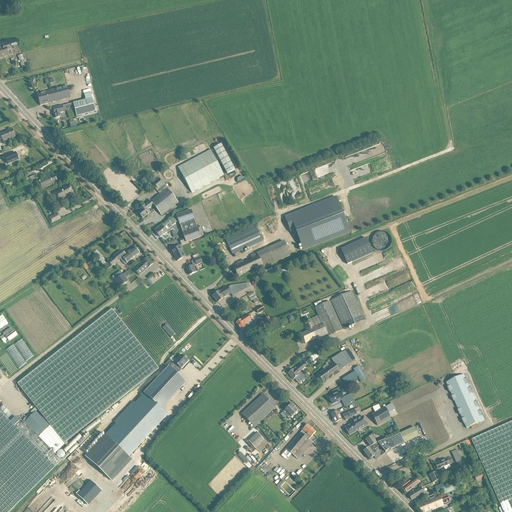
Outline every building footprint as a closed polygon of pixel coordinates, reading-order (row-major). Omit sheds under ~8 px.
[(0,57),(9,55),(7,50),(11,49),(8,43),(2,45),(3,48),(0,49),(0,57)] [(22,68),(28,67),(24,54),(18,56),(22,68)] [(70,98),(68,86),(37,94),(40,105),(45,104),(70,98)] [(96,112),(92,98),(91,92),(84,94),(86,100),(73,103),(74,109),(77,117),(96,112)] [(61,117),(60,113),(64,112),(62,106),(53,108),(54,114),(55,114),(56,118),(61,117)] [(0,143),(15,137),(11,129),(0,133),(0,143)] [(221,144),(214,148),(227,174),(235,170),(221,144)] [(210,150),(178,167),(192,193),(224,175),(210,150)] [(15,152),(5,157),(8,164),(19,160),(15,152)] [(179,203),(167,188),(155,173),(149,178),(158,189),(157,190),(160,194),(145,206),(144,205),(139,210),(140,211),(138,213),(142,219),(150,213),(148,210),(153,205),(162,216),(179,203)] [(55,182),(57,181),(55,175),(50,177),(49,176),(39,180),(43,189),(55,183),(55,182)] [(71,195),(74,194),(69,184),(53,193),(58,203),(69,198),(72,197),(71,195)] [(296,230),(303,250),(350,231),(337,197),(285,218),(291,232),(296,230)] [(171,227),(175,224),(178,221),(179,224),(180,224),(180,226),(182,231),(183,233),(182,234),(184,238),(180,240),(181,244),(186,242),(186,243),(201,237),(204,236),(200,226),(197,227),(194,219),(194,218),(191,210),(176,215),(176,216),(156,231),(160,237),(167,232),(167,233),(172,229),(171,227)] [(58,213),(49,218),(52,224),(61,219),(58,213)] [(262,241),(255,226),(225,240),(232,255),(262,241)] [(385,250),(388,249),(390,246),(391,244),(391,241),(390,237),(389,235),(386,233),(383,232),(380,232),(377,233),(375,235),(373,237),(372,240),(372,243),(373,246),(376,249),(379,250),(382,251),(385,250)] [(341,250),(347,264),(373,253),(366,238),(341,250)] [(265,268),(291,256),(284,241),(258,253),(257,252),(250,255),(252,259),(244,263),(243,260),(236,263),(238,266),(234,267),(238,276),(263,264),(265,268)] [(180,247),(172,251),(177,262),(185,257),(182,251),(180,247)] [(127,263),(139,253),(135,248),(125,255),(122,251),(114,257),(115,258),(109,262),(112,266),(123,258),(127,263)] [(102,263),(105,260),(96,250),(93,253),(102,263)] [(195,266),(202,263),(199,256),(194,259),(194,260),(191,262),(193,265),(191,265),(192,266),(187,268),(190,275),(198,271),(195,266)] [(148,268),(153,264),(147,258),(142,262),(143,262),(134,270),(139,276),(148,268)] [(115,280),(120,287),(128,282),(123,274),(115,280)] [(219,291),(212,296),(217,303),(224,298),(227,296),(231,293),(233,297),(242,292),(238,285),(231,286),(228,288),(227,287),(219,291)] [(365,320),(352,291),(331,301),(344,329),(365,320)] [(253,292),(248,295),(251,301),(257,298),(253,292)] [(342,330),(329,301),(315,308),(318,316),(308,320),(310,324),(307,325),(309,330),(301,334),(305,343),(315,339),(316,339),(327,334),(328,336),(342,330)] [(59,307),(19,338),(34,358),(74,327),(59,307)] [(0,511),(8,511),(62,460),(55,453),(64,444),(159,369),(115,313),(113,310),(112,309),(17,384),(50,426),(36,412),(29,419),(27,417),(23,420),(25,422),(25,423),(24,421),(17,428),(0,411),(0,511)] [(244,324),(250,320),(247,315),(236,322),(241,330),(246,327),(244,324)] [(175,334),(166,324),(163,328),(171,337),(175,334)] [(9,341),(17,335),(14,331),(6,337),(9,341)] [(340,372),(350,365),(341,353),(332,360),(334,363),(329,366),(328,364),(325,366),(323,368),(324,370),(317,374),(323,383),(340,371),(340,372)] [(188,361),(181,355),(169,367),(175,372),(179,367),(181,369),(181,368),(188,361)] [(307,365),(312,361),(309,357),(303,360),(307,365)] [(297,374),(303,369),(305,368),(302,364),(294,371),(293,369),(288,373),(293,379),(298,375),(297,374)] [(359,366),(353,369),(361,382),(367,378),(359,366)] [(169,367),(145,393),(161,409),(186,383),(176,374),(175,372),(169,367)] [(464,375),(446,383),(448,387),(450,392),(452,396),(454,401),(458,410),(461,415),(462,419),(465,424),(467,428),(485,420),(483,416),(480,411),(479,407),(476,402),(472,393),(468,384),(466,379),(464,375)] [(333,395),(329,397),(332,404),(342,400),(343,401),(342,401),(345,407),(355,402),(351,394),(347,396),(347,397),(344,398),(341,394),(340,392),(340,391),(340,392),(337,393),(336,393),(333,394),(333,395)] [(254,427),(275,408),(263,394),(242,414),(254,427)] [(162,415),(149,403),(122,431),(113,441),(106,435),(85,457),(111,481),(132,459),(129,456),(158,425),(165,417),(164,416),(166,414),(164,412),(162,415)] [(3,404),(0,407),(0,409),(7,417),(11,413),(3,404)] [(291,418),(298,411),(291,404),(284,411),(282,412),(289,419),(290,418),(291,418)] [(390,417),(385,408),(372,415),(377,425),(390,417)] [(357,414),(354,409),(342,414),(345,420),(351,418),(351,417),(357,414)] [(342,420),(337,411),(331,414),(335,423),(342,420)] [(115,422),(116,424),(118,425),(120,426),(123,425),(125,424),(126,423),(127,421),(127,419),(126,416),(125,415),(123,413),(121,413),(119,413),(118,414),(116,415),(115,416),(114,418),(114,420),(115,422)] [(368,425),(363,416),(353,422),(353,423),(345,428),(349,435),(357,431),(368,425)] [(511,511),(511,421),(472,440),(503,511),(511,511)] [(313,443),(309,440),(316,432),(307,424),(296,437),(286,448),(298,460),(313,443)] [(257,433),(249,441),(255,448),(262,456),(271,448),(264,440),(257,433)] [(404,443),(400,434),(385,441),(385,440),(378,443),(380,445),(385,452),(390,449),(390,450),(391,450),(390,450),(404,443)] [(71,443),(74,445),(81,437),(79,435),(71,443)] [(374,449),(380,445),(378,443),(377,443),(372,435),(371,436),(371,435),(365,439),(370,446),(368,448),(363,451),(370,459),(374,456),(373,454),(376,452),(374,449)] [(75,444),(69,451),(66,448),(63,451),(65,453),(67,451),(70,454),(77,447),(75,444)] [(457,450),(452,453),(456,463),(462,460),(457,450)] [(241,452),(238,455),(246,464),(249,461),(241,452)] [(451,458),(447,460),(447,459),(435,464),(437,470),(453,463),(451,458)] [(436,472),(429,475),(433,483),(440,479),(436,472)] [(483,473),(474,477),(476,481),(485,478),(483,473)] [(84,474),(70,488),(78,496),(89,506),(103,491),(92,481),(84,474)] [(406,493),(418,484),(415,479),(411,482),(409,480),(401,486),(406,493)] [(428,502),(417,506),(421,511),(425,511),(432,509),(432,510),(437,508),(443,506),(443,505),(449,503),(447,496),(446,494),(453,491),(454,493),(460,490),(457,482),(448,487),(445,488),(442,489),(444,495),(440,497),(434,499),(433,496),(433,495),(431,496),(426,498),(428,502)] [(413,492),(408,495),(409,496),(411,500),(416,498),(418,496),(424,493),(422,490),(424,489),(423,487),(421,488),(416,490),(413,492)]
